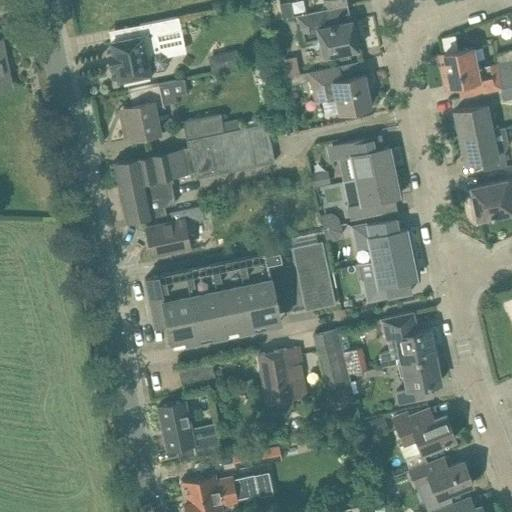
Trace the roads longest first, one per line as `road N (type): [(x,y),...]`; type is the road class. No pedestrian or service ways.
road 1 (tertiary): [(156,511),(45,0)]
road 2 (residential): [(448,285),(392,34)]
road 3 (residential): [(479,404),(448,285)]
